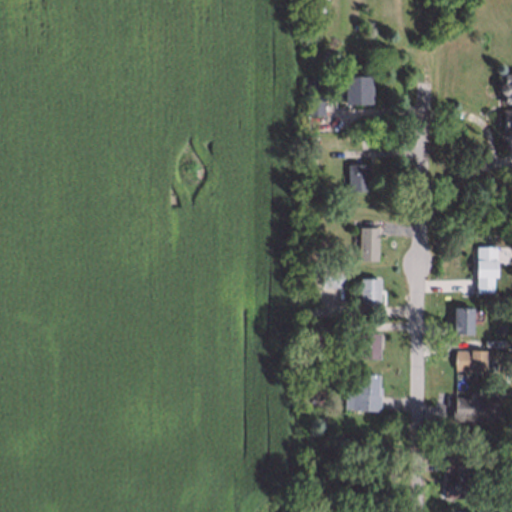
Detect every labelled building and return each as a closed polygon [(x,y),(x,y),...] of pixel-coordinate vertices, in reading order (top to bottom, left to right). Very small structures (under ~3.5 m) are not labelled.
[(511,131),(501,132),(501,107),(510,107),(510,99),(497,99),(496,76),(501,76),(500,68),(511,68),(511,131)] [(342,102),(342,75),(369,75),(369,102),(342,102)] [(304,114),(303,77),(307,77),(315,76),(315,91),(322,91),(323,114),(304,114)] [(345,190),(345,163),(367,163),(367,189),(345,190)] [(375,258),(356,257),(357,225),(376,225),(375,258)] [(473,289),(473,245),(494,245),(494,289),(473,289)] [(356,301),(356,277),(377,278),(377,301),(356,301)] [(451,331),(450,307),(471,306),(471,331),(451,331)] [(315,335),(315,320),(332,321),(332,336),(315,335)] [(357,356),(357,331),(377,331),(377,356),(357,356)] [(453,368),(453,348),(484,348),(484,368),(453,368)] [(377,409),(342,405),(343,390),(353,391),(356,369),(375,370),(373,385),(379,386),(377,409)] [(496,419),(450,418),(451,395),(496,397),(496,419)] [(443,496),(443,481),(451,481),(451,473),(443,473),(443,457),(470,458),(469,475),(480,475),(479,492),(472,492),(472,497),(443,496)]
